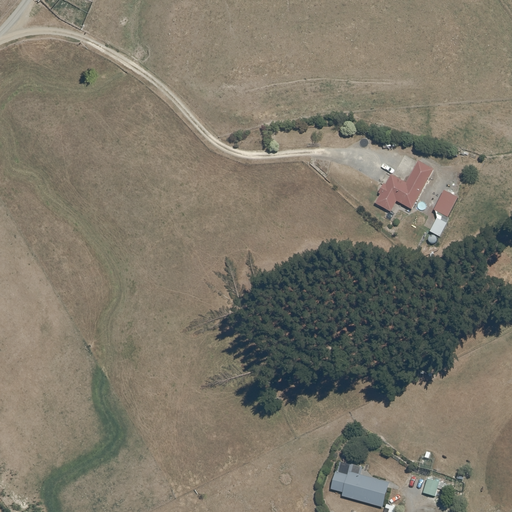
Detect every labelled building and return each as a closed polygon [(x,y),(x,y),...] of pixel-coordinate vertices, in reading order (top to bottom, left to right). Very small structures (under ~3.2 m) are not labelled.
[(434,171),(418,162),(405,184),(391,175),(385,186),(383,185),(374,203),(390,212),(396,201),(412,210),(434,171)] [(458,198),(445,191),(435,210),(448,217),(458,198)] [(446,223),(437,218),(430,231),(440,236),(446,223)] [(389,483),(368,478),(370,470),(338,463),(334,479),(331,490),(344,493),(343,497),(383,507),(389,483)] [(450,483),(425,479),(422,494),(435,496),(436,489),(449,491),(450,483)]
